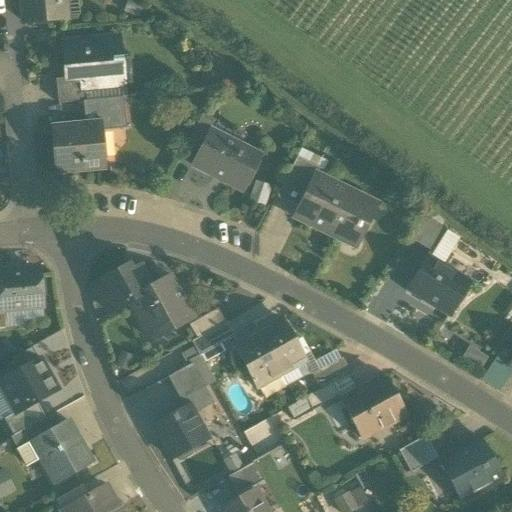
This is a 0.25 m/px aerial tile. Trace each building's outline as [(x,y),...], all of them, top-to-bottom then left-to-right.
[(21,0),(23,23),(66,18),(64,2),(59,2),(58,0),(21,0)] [(82,83),(83,88),(86,88),(116,85),(114,61),(122,60),(119,37),(63,42),(66,67),(70,67),(71,78),(67,78),(67,84),(82,83)] [(114,61),(116,85),(124,85),(122,60),(114,61)] [(59,104),(85,102),(87,102),(86,88),(83,88),(82,83),(67,84),(67,78),(56,80),(59,104)] [(121,98),(87,102),(85,102),(87,125),(98,124),(99,126),(124,124),(121,98)] [(187,146),(199,152),(207,136),(209,137),(217,122),(202,115),(190,138),(187,146)] [(52,128),(56,172),(103,168),(99,126),(98,124),(87,125),(52,128)] [(221,181),(241,191),(259,156),(239,146),(237,151),(209,137),(207,136),(199,152),(192,165),(222,180),(221,181)] [(284,183),(309,194),(318,176),(319,176),(323,170),(297,158),(284,183)] [(297,219),(351,245),(359,228),(357,227),(359,225),(357,224),(367,204),(340,191),(342,188),(319,176),(318,176),(309,194),(301,210),(297,219)] [(248,202),(264,204),(268,184),(252,182),(248,202)] [(277,198),(301,210),(309,194),(284,183),(277,198)] [(407,242),(429,255),(446,229),(425,217),(407,242)] [(423,297),(450,314),(471,280),(429,255),(408,291),(422,299),(423,297)] [(109,314),(129,303),(127,300),(151,287),(140,267),(130,272),(127,266),(103,279),(106,285),(96,291),(109,314)] [(0,310),(4,310),(41,307),(38,273),(33,269),(22,270),(18,275),(11,276),(10,271),(0,272),(0,310)] [(169,277),(151,287),(127,300),(129,303),(136,316),(140,314),(153,338),(149,340),(150,341),(192,318),(169,277)] [(189,325),(197,339),(224,324),(225,323),(217,309),(189,325)] [(140,314),(136,316),(149,340),(153,338),(140,314)] [(282,321),(258,334),(279,373),(301,361),(303,365),(305,364),(303,360),(282,321)] [(233,340),(224,324),(197,339),(192,342),(200,358),(233,340)] [(258,385),(279,373),(258,334),(234,347),(256,386),(258,390),(260,389),(258,385)] [(457,356),(475,367),(482,356),(464,345),(457,356)] [(11,359),(18,371),(38,360),(31,347),(11,359)] [(35,403),(57,390),(39,359),(38,360),(18,371),(0,381),(0,391),(13,414),(14,415),(35,403)] [(481,376),(498,390),(511,373),(494,360),(481,376)] [(312,378),(319,391),(332,384),(347,375),(339,362),(312,378)] [(170,378),(182,400),(204,388),(192,366),(170,378)] [(347,375),(332,384),(340,397),(339,398),(341,402),(357,393),(347,375)] [(341,402),(362,440),(405,416),(386,382),(360,396),(358,392),(357,393),(341,402)] [(312,413),(339,398),(340,397),(332,384),(319,391),(305,399),(312,413)] [(14,415),(13,414),(3,419),(13,436),(18,433),(44,418),(35,403),(14,415)] [(152,426),(170,459),(206,440),(188,407),(152,426)] [(18,433),(25,446),(30,443),(30,442),(59,425),(53,413),(44,418),(18,433)] [(246,429),(254,445),(282,431),(274,415),(246,429)] [(30,442),(30,443),(39,458),(54,486),(91,464),(66,421),(59,425),(30,442)] [(399,452),(411,474),(438,459),(426,437),(399,452)] [(438,463),(459,502),(502,479),(481,440),(480,441),(482,444),(459,456),(458,453),(438,463)] [(28,465),(39,458),(30,443),(25,446),(19,449),(28,465)] [(228,478),(238,496),(264,482),(253,464),(228,478)] [(0,467),(0,496),(12,491),(1,467),(0,467)] [(55,501),(60,511),(88,495),(83,485),(55,501)] [(118,511),(104,486),(88,495),(60,511),(73,511),(74,511),(73,511),(118,511)] [(279,511),(265,486),(221,510),(222,511),(224,510),(225,511),(279,511)] [(330,498),(336,511),(341,511),(364,502),(358,486),(330,498)]
